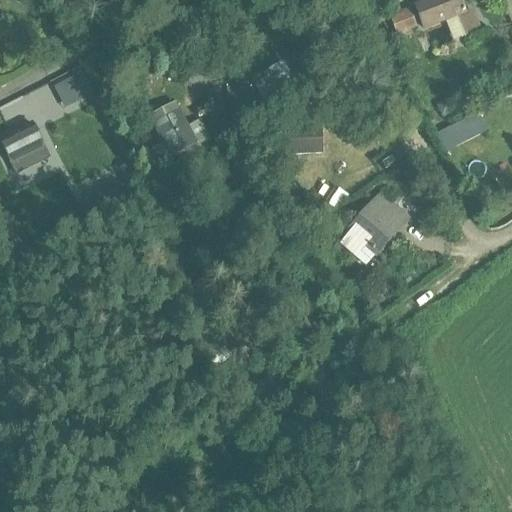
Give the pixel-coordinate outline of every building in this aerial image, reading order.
[(445,24),(453,43),(463,39),(464,41),(482,34),(473,11),(465,14),(459,0),(432,0),(413,8),(423,33),(445,24)] [(387,14),(396,38),(416,30),(409,10),(401,13),(399,9),(387,14)] [(265,108),(297,90),(283,63),(251,81),(265,108)] [(500,67),(474,77),(479,89),(505,79),(500,67)] [(83,75),(54,89),(65,110),(93,96),(83,75)] [(250,102),(250,89),(227,89),(226,132),(251,133),(251,121),(245,121),(245,104),(247,104),(247,102),(250,102)] [(511,95),(496,103),(501,116),(511,111),(511,95)] [(175,104),(147,119),(161,145),(150,151),(158,166),(171,159),(175,168),(190,160),(186,151),(197,145),(198,147),(210,139),(200,122),(188,128),(175,104)] [(446,150),(489,137),(482,116),(439,129),(446,150)] [(32,126),(0,141),(0,145),(16,176),(49,160),(32,126)] [(283,159),(323,157),(322,128),(282,130),(283,159)] [(334,190),(322,210),(331,217),(335,212),(338,214),(348,199),(334,190)] [(380,193),(368,207),(399,234),(411,220),(380,193)] [(350,234),(339,247),(365,269),(374,258),(377,260),(399,234),(368,207),(347,231),(350,234)] [(310,286),(296,291),(307,317),(321,311),(310,286)] [(197,362),(215,359),(212,345),(194,349),(197,362)] [(209,403),(228,397),(226,389),(206,394),(209,403)]
